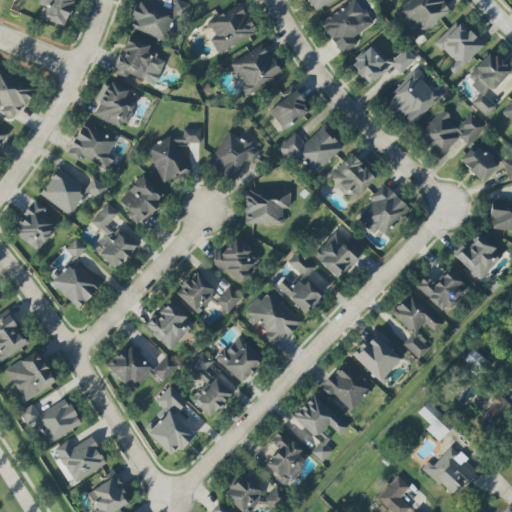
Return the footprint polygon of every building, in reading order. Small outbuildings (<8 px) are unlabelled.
[(66,26),(72,0),(39,0),(38,5),(42,6),(39,19),(66,26)] [(165,41),(173,17),(184,21),(190,4),(176,0),(175,0),(173,9),(144,0),(138,0),(132,19),(134,20),(130,30),(165,41)] [(306,0),(312,10),(332,0),(306,0)] [(372,25),(357,0),(354,0),(320,21),(341,55),(357,45),(353,37),(372,25)] [(451,12),(441,0),(409,0),(396,10),(416,37),(451,12)] [(218,54),(256,33),(240,3),(207,22),(215,37),(210,40),(218,54)] [(435,43),(454,61),(447,68),(455,75),(484,45),(457,20),(435,43)] [(164,61),(156,58),(159,48),(127,36),(113,73),(127,78),(128,75),(152,83),(156,72),(160,73),(164,61)] [(416,60),(406,48),(389,63),(373,45),(350,64),(368,84),(391,64),(400,74),(416,60)] [(279,73),(267,46),(232,61),(246,96),(275,83),(272,76),(279,73)] [(466,78),(481,92),(471,104),(485,117),(496,106),(484,95),(491,87),(494,90),(511,72),(489,52),(466,78)] [(0,102),(4,105),(0,112),(17,120),(34,87),(0,69),(0,102)] [(411,128),(441,96),(415,72),(385,103),(411,128)] [(103,80),(94,102),(99,104),(94,116),(123,129),(138,95),(103,80)] [(283,130),(310,112),(295,91),(268,110),(283,130)] [(511,99),(500,112),(511,122),(511,99)] [(467,145),(484,127),(470,114),(459,126),(441,109),(417,136),(440,158),(459,138),(467,145)] [(116,138),(82,123),(69,152),(108,170),(113,160),(107,157),(116,138)] [(310,178),(344,147),(324,126),(304,143),(294,133),(280,146),(310,178)] [(0,145),(8,134),(0,129),(0,145)] [(146,148),(163,184),(174,179),(178,178),(190,173),(190,172),(176,144),(200,143),(200,129),(183,129),(183,135),(178,137),(169,137),(146,148)] [(260,150),(251,146),(252,143),(226,130),(208,167),(235,180),(244,161),(253,165),(260,150)] [(497,153),(490,146),(484,153),(475,145),(460,162),(482,182),(497,166),(491,160),(497,153)] [(327,179),(352,202),(375,178),(350,154),(327,179)] [(511,180),(511,158),(502,162),(509,181),(511,180)] [(40,195),(71,216),(86,193),(99,201),(108,187),(92,177),(86,187),(58,168),(40,195)] [(138,225),(158,204),(156,202),(163,195),(142,175),(119,201),(129,210),(125,214),(138,225)] [(385,236),(409,207),(382,185),(371,198),(374,201),(358,220),(374,234),(378,229),(385,236)] [(245,224),(282,224),(282,208),(290,208),(290,191),(245,191),(245,224)] [(511,231),(511,201),(491,200),(489,219),(494,220),(493,229),(511,231)] [(38,251),(59,222),(33,202),(11,232),(38,251)] [(90,222),(104,235),(97,242),(100,245),(95,251),(116,269),(137,246),(119,229),(115,234),(107,226),(118,214),(107,204),(90,222)] [(338,280),(363,253),(337,229),(312,256),(338,280)] [(456,258),(480,280),(503,255),(479,233),(456,258)] [(262,260),(234,236),(212,261),(239,285),(262,260)] [(66,249),(76,259),(86,248),(75,238),(66,249)] [(276,286),(304,313),(323,294),(306,277),(315,268),(298,252),(287,262),(300,275),(291,284),(285,278),(276,286)] [(51,283),(78,309),(101,286),(73,260),(51,283)] [(415,287),(446,314),(469,288),(448,269),(435,285),(425,276),(415,287)] [(175,294),(198,315),(211,300),(227,314),(242,297),(229,285),(221,295),(194,272),(175,294)] [(245,310),(252,317),(250,319),(265,333),(262,337),(275,348),(300,321),(269,291),(260,301),(257,297),(245,310)] [(391,313),(413,333),(402,344),(418,359),(430,347),(415,333),(424,323),(435,333),(444,322),(411,291),(391,313)] [(194,325),(169,301),(145,326),(170,350),(194,325)] [(0,362),(1,363),(26,344),(14,328),(18,325),(7,310),(0,314),(0,362)] [(216,359),(241,384),(263,361),(237,337),(216,359)] [(166,356),(154,370),(127,345),(106,367),(133,393),(153,372),(164,382),(177,367),(166,356)] [(485,374),(492,364),(472,349),(465,359),(485,374)] [(4,372),(25,402),(56,381),(35,351),(4,372)] [(189,366),(206,382),(190,400),(209,418),(232,394),(206,370),(213,362),(202,352),(189,366)] [(330,399),(334,395),(351,411),(372,389),(344,363),(319,389),(330,399)] [(187,402),(169,386),(156,401),(165,410),(170,405),(178,412),(187,402)] [(347,427),(313,395),(292,417),(315,438),(327,424),(339,436),(347,427)] [(511,408),(511,407),(499,396),(479,418),(492,430),(511,408)] [(81,425),(66,399),(38,415),(32,404),(20,412),(31,431),(38,427),(48,444),(81,425)] [(430,424),(426,430),(438,442),(453,426),(428,401),(418,412),(430,424)] [(147,434),(170,455),(177,448),(181,451),(195,435),(168,411),(147,434)] [(301,450),(279,431),(269,442),(278,450),(263,466),(285,486),(306,463),(297,455),(301,450)] [(74,483),(107,464),(91,436),(72,448),(67,440),(53,448),(74,483)] [(332,452),(323,442),(311,453),(321,463),(332,452)] [(433,466),(428,461),(422,468),(451,495),(459,486),(455,482),(460,476),(467,483),(478,472),(451,446),(433,466)] [(100,479),(103,484),(87,493),(97,511),(94,511),(114,511),(131,502),(113,471),(100,479)] [(223,493),(239,511),(249,511),(262,501),(271,511),(272,511),(287,499),(276,486),(265,496),(245,474),(223,493)] [(406,511),(411,508),(400,498),(410,487),(397,476),(376,499),(390,511),(406,511)] [(229,511),(221,503),(212,511),(229,511)]
